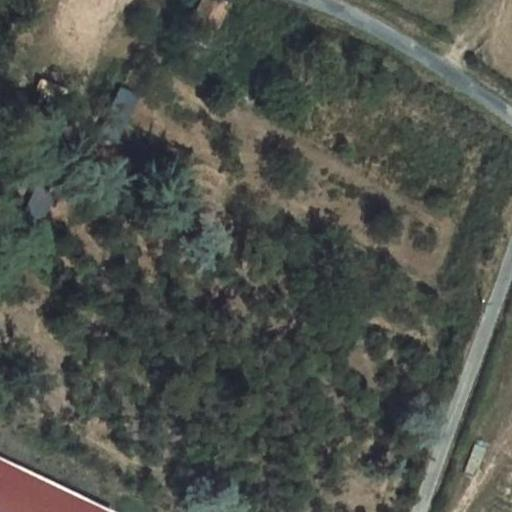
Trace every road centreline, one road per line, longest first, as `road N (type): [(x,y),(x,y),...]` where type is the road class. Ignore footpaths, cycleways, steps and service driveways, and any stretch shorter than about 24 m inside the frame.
road 1 (residential): [(427,511),(511,268)]
road 2 (unclassified): [(511,115),(365,22),(303,0)]
